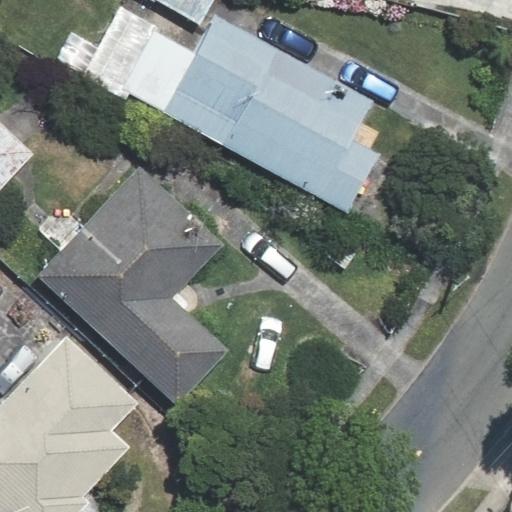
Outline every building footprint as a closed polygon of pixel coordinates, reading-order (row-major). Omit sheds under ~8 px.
[(160,0),(190,17),(199,0),(160,0)] [(302,65),(214,9),(186,53),(143,25),(108,80),(208,144),(215,134),(263,165),(257,174),(315,212),(354,152),(328,136),(353,98),(325,80),(302,65)] [(0,116),(0,175),(30,144),(0,116)] [(212,225),(123,151),(27,268),(169,385),(213,331),(160,288),(212,225)] [(44,340),(4,382),(12,390),(0,402),(0,511),(52,511),(147,415),(60,331),(48,344),(44,340)]
